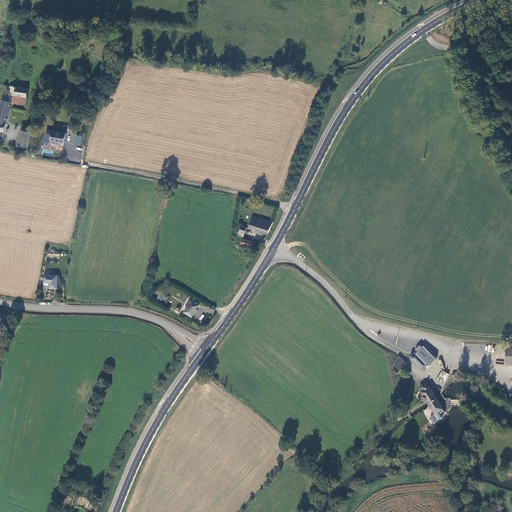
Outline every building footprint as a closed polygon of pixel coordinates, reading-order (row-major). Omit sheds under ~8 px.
[(80,90),(82,80),(74,79),(72,88),(80,90)] [(27,98),(29,89),(11,85),(9,94),(6,94),(8,87),(3,86),(2,93),(0,102),(0,131),(5,133),(12,102),(13,95),(27,98)] [(26,105),(27,98),(13,95),(12,102),(26,105)] [(18,144),(29,147),(33,131),(28,130),(29,126),(23,125),(18,144)] [(67,134),(52,131),(50,141),(66,144),(67,134)] [(269,235),(273,223),(252,217),(248,229),(269,235)] [(237,222),(234,233),(240,234),(243,226),(239,225),(240,223),(237,222)] [(248,248),(251,239),(239,236),(237,245),(248,248)] [(59,277),(45,277),(44,285),(51,285),(51,290),(58,290),(59,277)] [(162,294),(152,290),(150,293),(155,296),(154,299),(159,301),(162,294)] [(191,315),(196,304),(189,299),(183,310),(191,315)] [(423,345),(410,357),(423,370),(435,358),(423,345)] [(407,362),(399,357),(391,368),(399,373),(407,362)] [(440,372),(435,381),(440,385),(446,376),(440,372)] [(435,401),(423,383),(418,388),(417,390),(418,395),(417,396),(420,401),(422,400),(433,417),(429,420),(433,426),(441,422),(446,415),(435,401)]
